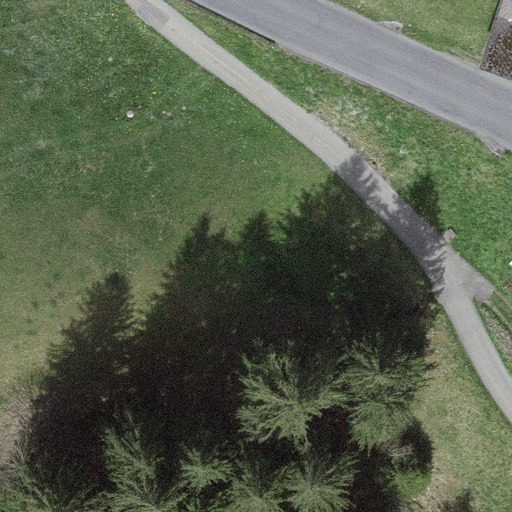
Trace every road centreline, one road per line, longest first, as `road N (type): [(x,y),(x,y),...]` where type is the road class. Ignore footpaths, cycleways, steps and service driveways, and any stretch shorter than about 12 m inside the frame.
road 1 (track): [(146,0),(337,169),(428,266),(511,394)]
road 2 (tertiary): [(250,0),(511,118)]
